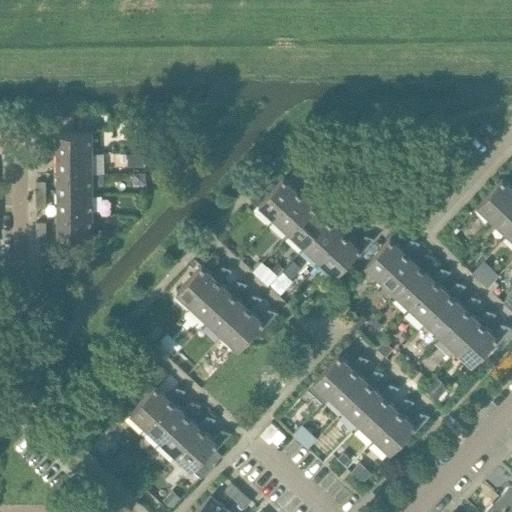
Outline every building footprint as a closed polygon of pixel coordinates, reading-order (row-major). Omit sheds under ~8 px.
[(84,130),(59,131),(59,152),(67,152),(93,152),(93,131),(93,130),(92,130),(84,130)] [(37,139),(35,139),(35,152),(37,152),(45,152),(45,148),(45,139),(37,139)] [(37,152),(35,152),(35,166),(37,166),(45,166),(45,156),(45,152),(37,152)] [(67,152),(59,152),(59,171),(93,171),(93,153),(93,152),(67,152)] [(59,171),(59,193),(93,193),(93,171),(59,171)] [(285,175),(260,202),(260,203),(274,216),(299,189),(300,190),(302,191),(304,193),(315,180),(305,177),(297,186),(285,175)] [(478,204),(493,218),(511,197),(511,184),(503,177),(478,204)] [(37,180),(35,180),(36,192),(37,192),(45,192),(45,180),(37,180)] [(299,189),(274,216),(275,217),(279,220),(290,231),(307,213),(316,204),(319,207),(330,194),(320,191),(312,200),(304,193),(302,191),(300,190),(299,189)] [(37,192),(36,192),(36,207),(37,207),(45,207),(45,192),(37,192)] [(59,193),(59,213),(94,213),(93,193),(59,193)] [(511,197),(493,218),(509,233),(511,229),(511,197)] [(307,213),(290,231),(306,245),(331,218),(334,221),(345,209),(336,205),(327,214),(319,207),(316,204),(307,213)] [(59,213),(59,235),(94,235),(94,213),(59,213)] [(331,218),(306,245),(320,259),(346,232),(349,235),(350,235),(361,223),(351,220),(343,229),(334,221),(331,218)] [(37,220),(36,220),(36,234),(37,234),(46,234),(46,220),(37,220)] [(346,232),(320,259),(321,260),(336,273),(356,252),(357,252),(360,255),(377,237),(366,233),(358,243),(349,235),(346,232)] [(366,263),(381,278),(407,251),(410,253),(421,241),(412,238),(403,247),(391,236),(366,263)] [(407,251),(381,278),(397,292),(422,265),(425,267),(436,255),(427,252),(418,261),(410,253),(407,251)] [(276,261),(270,267),(277,273),(283,267),(276,261)] [(178,290),(194,305),(218,279),(220,281),(232,268),(222,265),(214,274),(202,264),(178,290)] [(267,265),(258,275),(268,283),(276,274),(270,268),(267,265)] [(422,265),(397,292),(411,306),(437,279),(440,282),(452,269),(442,266),(433,275),(425,267),(422,265)] [(484,269),(479,274),(487,282),(493,276),(484,269)] [(282,270),(270,283),(280,292),(291,279),(282,270)] [(218,279),(194,305),(208,319),(232,293),(236,295),(247,282),(238,280),(230,289),(220,281),(218,279)] [(437,279),(411,306),(426,319),(452,292),(455,295),(456,296),(467,284),(457,280),(449,290),(440,282),(437,279)] [(452,292),(426,319),(442,334),(467,307),(471,310),(482,298),(472,295),(464,304),(456,296),(455,295),(452,292)] [(232,293),(208,319),(223,333),(248,307),(251,310),(262,297),(253,294),(245,303),(236,295),(232,293)] [(248,307),(223,333),(239,347),(258,327),(261,329),(278,311),(268,308),(259,317),(248,307)] [(467,307),(442,334),(458,349),(483,322),(486,324),(497,312),(487,309),(479,318),(470,310),(467,307)] [(358,309),(347,321),(357,329),(367,318),(358,309)] [(375,317),(371,321),(377,327),(381,323),(375,317)] [(483,322),(458,349),(473,363),(493,342),(496,344),(511,326),(511,325),(503,323),(494,332),(486,324),(483,322)] [(384,339),(376,347),(385,355),(393,347),(384,339)] [(340,352),(315,379),(308,386),(323,400),(329,393),(331,394),(356,367),(359,369),(370,357),(360,354),(352,363),(340,352)] [(356,367),(331,394),(345,408),(370,380),(374,384),(385,371),(375,368),(367,377),(359,369),(356,367)] [(432,378),(423,388),(435,399),(444,389),(432,378)] [(370,380),(345,408),(360,421),(385,394),(389,398),(400,386),(391,382),(382,391),(374,384),(370,380)] [(157,384),(131,411),(147,425),(172,398),(175,401),(187,389),(177,386),(169,395),(157,384)] [(385,394),(360,421),(361,422),(375,436),(401,409),(404,412),(415,400),(406,396),(397,406),(390,398),(389,398),(385,394)] [(172,398),(147,425),(162,439),(188,413),(191,415),(202,403),(192,400),(184,409),(175,401),(172,398)] [(401,409),(375,436),(392,451),(412,430),(414,432),(431,414),(421,410),(413,420),(404,412),(401,409)] [(188,413),(162,439),(177,454),(203,427),(206,429),(217,417),(207,414),(199,423),(191,415),(188,413)] [(300,425),(293,433),(295,435),(307,446),(314,439),(300,425)] [(203,427),(177,454),(202,476),(223,453),(217,448),(232,431),(223,428),(214,437),(206,429),(203,427)] [(322,440),(312,451),(322,460),(332,449),(322,440)] [(343,451),(338,456),(345,462),(350,457),(343,451)] [(114,460),(108,466),(114,473),(121,467),(114,460)] [(128,477),(122,483),(127,488),(133,482),(128,477)] [(511,480),(499,495),(511,506),(511,480)] [(233,481),(226,489),(234,497),(241,489),(233,481)] [(133,482),(127,488),(132,492),(137,486),(133,482)] [(172,488),(162,499),(173,508),(182,498),(172,488)] [(241,489),(234,497),(236,498),(237,500),(245,507),(252,500),(243,491),(242,490),(241,489)] [(211,493),(193,511),(220,511),(225,506),(224,505),(222,504),(211,493)] [(483,511),(511,511),(511,506),(499,495),(483,511)]
